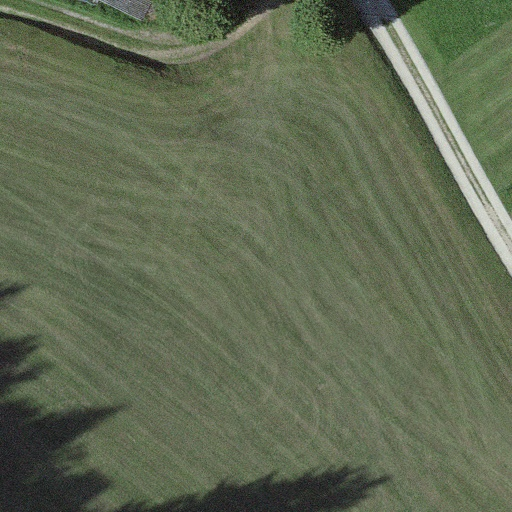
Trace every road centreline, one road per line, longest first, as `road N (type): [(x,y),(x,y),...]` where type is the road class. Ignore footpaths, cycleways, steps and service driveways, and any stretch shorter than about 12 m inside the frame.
road 1 (track): [(260,0),(220,40),(162,49),(0,3)]
road 2 (track): [(375,0),(511,242)]
